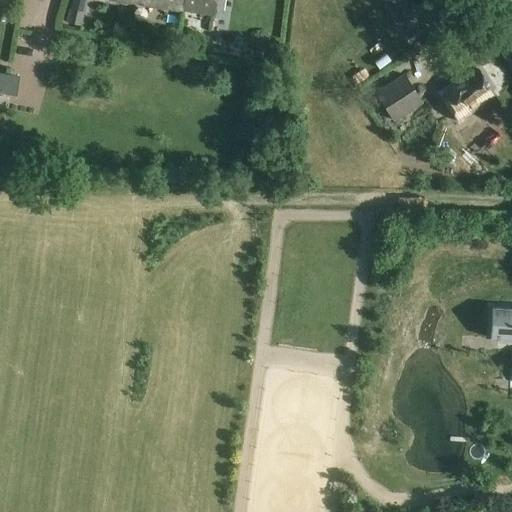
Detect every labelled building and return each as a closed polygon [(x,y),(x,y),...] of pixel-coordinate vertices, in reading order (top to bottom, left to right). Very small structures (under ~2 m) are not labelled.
[(71,0),(67,23),(82,26),(87,0),(71,0)] [(119,0),(185,13),(187,0),(119,0)] [(187,0),(185,13),(216,18),(219,0),(187,0)] [(252,37),(251,46),(264,47),(265,38),(252,37)] [(493,95),(476,69),(456,82),(454,80),(437,92),(456,121),(479,107),(480,104),(493,95)] [(0,93),(9,95),(12,76),(0,74),(0,93)] [(394,122),(423,104),(405,75),(376,93),(394,122)] [(511,308),(492,308),(490,339),(511,340),(511,308)]
